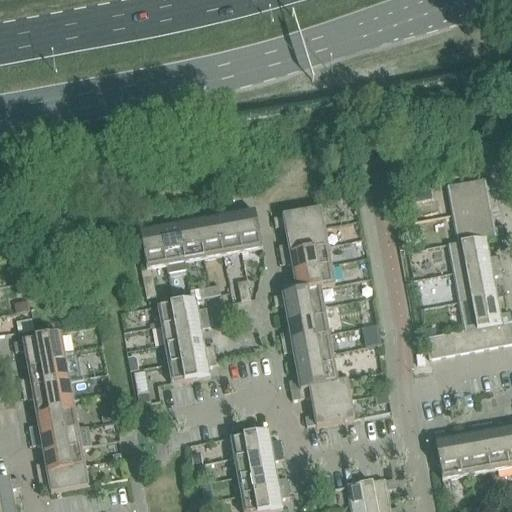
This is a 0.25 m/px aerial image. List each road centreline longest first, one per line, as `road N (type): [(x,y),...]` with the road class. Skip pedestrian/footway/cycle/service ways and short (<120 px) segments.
road 1 (trunk): [(0,109),(321,45),(462,0)]
road 2 (residential): [(415,445),(307,465),(270,401),(172,418)]
road 3 (trunk): [(225,0),(0,44)]
